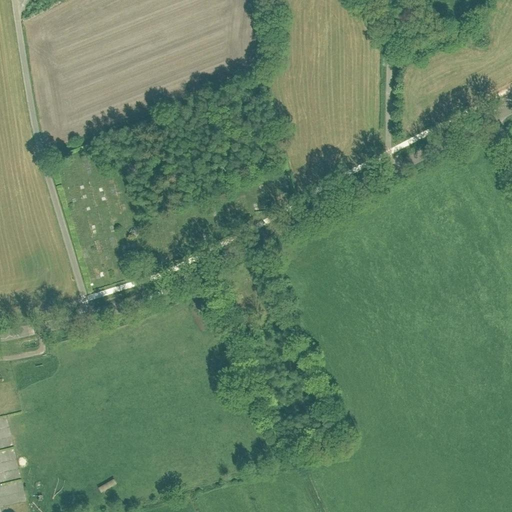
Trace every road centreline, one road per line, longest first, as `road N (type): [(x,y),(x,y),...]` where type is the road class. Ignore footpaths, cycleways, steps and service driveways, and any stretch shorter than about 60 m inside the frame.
road 1 (tertiary): [(90,316),(156,293),(395,170)]
road 2 (residential): [(90,316),(33,120),(14,0)]
road 3 (residential): [(395,170),(388,153),(390,19)]
